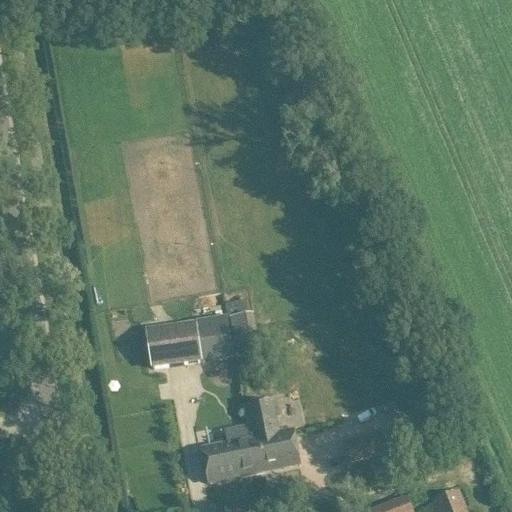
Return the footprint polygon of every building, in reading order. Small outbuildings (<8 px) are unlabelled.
[(225,358),(219,321),(228,319),(225,304),(195,310),(197,325),(167,329),(148,333),(153,369),(225,358)] [(262,355),(260,343),(254,315),(230,319),(238,359),(262,355)] [(372,360),(381,347),(370,338),(360,351),(372,360)] [(293,433),(281,436),(274,401),(243,407),(248,431),(250,442),(254,441),(255,449),(260,448),(265,473),(300,466),(293,433)] [(351,465),(395,454),(394,448),(423,441),(419,425),(391,433),(390,433),(345,446),(351,465)] [(254,441),(250,442),(248,431),(234,434),(235,438),(238,437),(239,444),(203,451),(206,465),(210,484),(265,473),(260,448),(255,449),(254,441)] [(430,508),(431,511),(466,511),(459,495),(430,508)] [(411,511),(406,499),(372,511),(411,511)]
